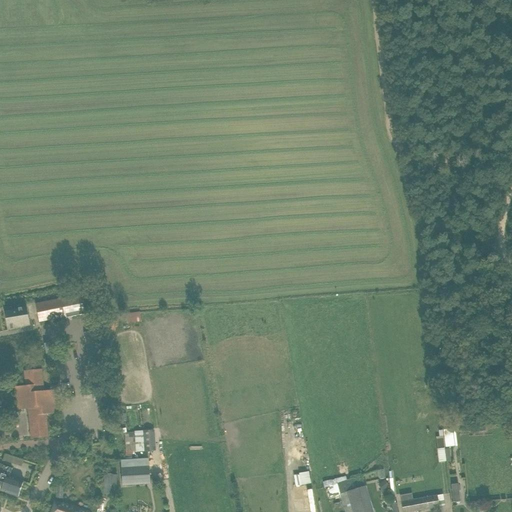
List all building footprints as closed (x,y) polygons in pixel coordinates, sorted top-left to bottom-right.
[(40,302),(35,303),(39,322),(71,315),(71,318),(85,315),(80,294),(65,297),(40,302)] [(30,326),(26,307),(4,312),(7,331),(30,326)] [(54,326),(43,329),(46,341),(58,338),(55,326),(54,326)] [(96,331),(84,332),(86,349),(98,347),(96,331)] [(58,340),(47,343),(50,355),(61,351),(58,340)] [(25,385),(14,387),(17,410),(27,409),(30,439),(48,437),(46,414),(56,413),(54,390),(44,391),(41,369),(23,371),(25,385)] [(468,425),(468,433),(485,432),(485,424),(468,425)] [(443,429),(445,447),(457,446),(455,428),(443,429)] [(143,430),(144,451),(155,451),(154,430),(143,430)] [(436,448),(438,462),(446,461),(443,438),(437,439),(438,448),(436,448)] [(148,460),(135,461),(136,485),(150,484),(148,460)] [(136,485),(135,461),(120,462),(122,486),(136,485)] [(0,490),(18,497),(24,481),(9,476),(11,468),(0,463),(0,490)] [(322,483),(324,488),(329,486),(332,497),(339,494),(344,511),(373,511),(365,486),(362,476),(361,476),(360,474),(349,477),(350,479),(347,480),(346,477),(337,479),(337,478),(322,483)] [(451,485),(453,502),(460,502),(458,484),(451,485)] [(411,511),(440,506),(437,495),(437,494),(401,501),(402,511),(411,511)] [(55,501),(50,511),(90,511),(63,502),(62,503),(55,501)]
